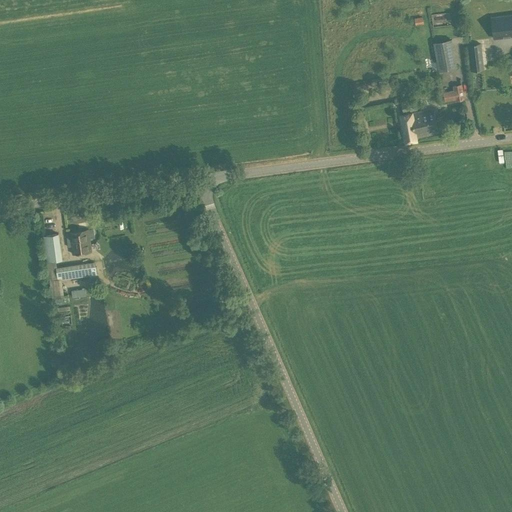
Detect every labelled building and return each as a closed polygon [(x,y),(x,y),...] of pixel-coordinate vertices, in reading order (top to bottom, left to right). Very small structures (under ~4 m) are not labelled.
[(424,16),(415,18),(416,22),(415,22),(416,25),(425,23),(424,16)] [(511,16),(488,19),(490,40),(511,37),(511,16)] [(453,39),(434,42),(438,66),(457,64),(453,39)] [(481,45),(468,46),(471,71),(484,69),(481,45)] [(464,99),(461,85),(453,86),(454,91),(445,92),(447,101),(456,100),(456,101),(464,99)] [(415,99),(402,102),(404,113),(418,110),(415,99)] [(412,112),(400,114),(406,142),(417,140),(416,137),(438,133),(433,108),(412,113),(412,112)] [(70,233),(67,233),(69,248),(72,247),(73,254),(92,251),(90,238),(94,238),(93,230),(88,231),(88,229),(69,232),(70,233)] [(59,233),(44,236),(45,247),(48,261),(63,259),(61,245),(59,233)] [(94,262),(57,268),(59,280),(96,274),(94,262)]
